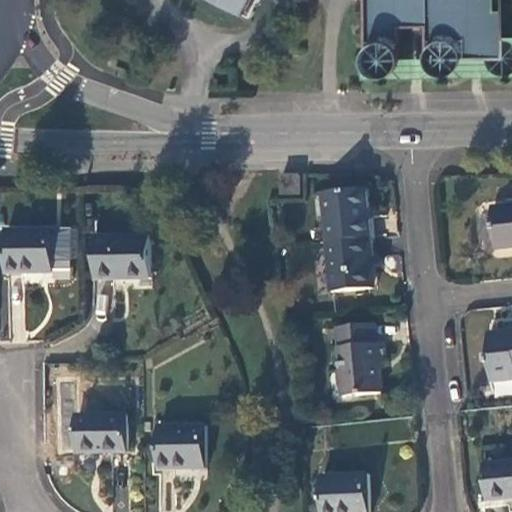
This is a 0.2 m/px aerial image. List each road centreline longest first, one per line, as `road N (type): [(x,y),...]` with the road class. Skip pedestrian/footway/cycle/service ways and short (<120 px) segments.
road 1 (residential): [(317,135),(136,114),(59,74),(16,1)]
road 2 (residential): [(0,139),(208,145),(317,135)]
road 3 (residential): [(412,132),(421,301)]
road 4 (residential): [(443,511),(430,382)]
road 5 (residential): [(25,511),(5,481),(2,394)]
